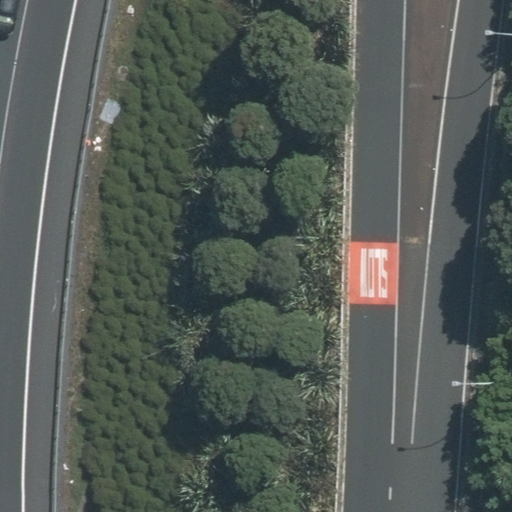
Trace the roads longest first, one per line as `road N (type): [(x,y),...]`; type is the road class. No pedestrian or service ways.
road 1 (residential): [(482,0),(464,100),(430,439),(413,511)]
road 2 (motorway): [(379,0),(371,316),(379,511)]
